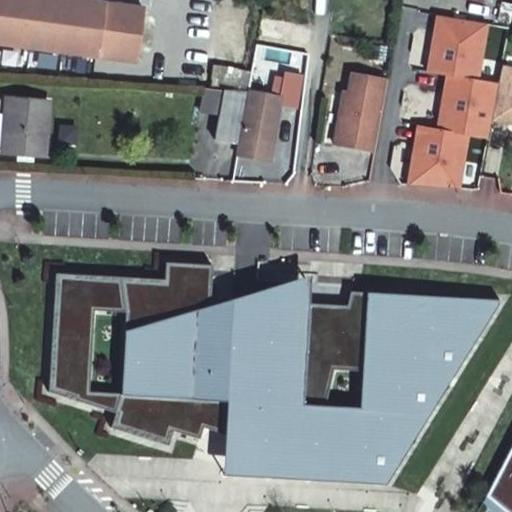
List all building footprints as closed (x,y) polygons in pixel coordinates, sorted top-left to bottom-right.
[(0,0),(0,44),(92,58),(100,5),(82,3),(67,1),(62,0),(0,0)] [(140,11),(100,5),(92,58),(132,63),(140,11)] [(485,25),(435,16),(425,72),(445,75),(474,80),(485,25)] [(489,118),(511,121),(511,71),(499,69),(496,84),(489,118)] [(238,143),(236,156),(268,161),(277,109),(294,111),(299,77),(282,74),(278,98),(248,93),(238,143)] [(474,80),(445,75),(435,129),(464,134),(464,135),(465,135),(485,139),(489,118),(496,84),(474,80)] [(370,161),(383,89),(348,83),(345,102),(341,101),(331,154),(370,161)] [(238,143),(248,93),(222,91),(213,139),(238,143)] [(0,153),(42,157),(46,102),(5,98),(3,114),(0,114),(0,153)] [(435,129),(415,125),(405,184),(455,189),(465,135),(464,135),(464,134),(435,129)] [(155,276),(46,268),(38,388),(105,409),(100,424),(158,442),(163,427),(189,436),(193,425),(214,431),(214,472),(374,483),(493,299),(342,289),(338,304),(300,301),(301,280),(223,296),(202,294),(204,261),(157,258),(155,276)] [(511,511),(511,444),(485,496),(503,511),(511,511)]
